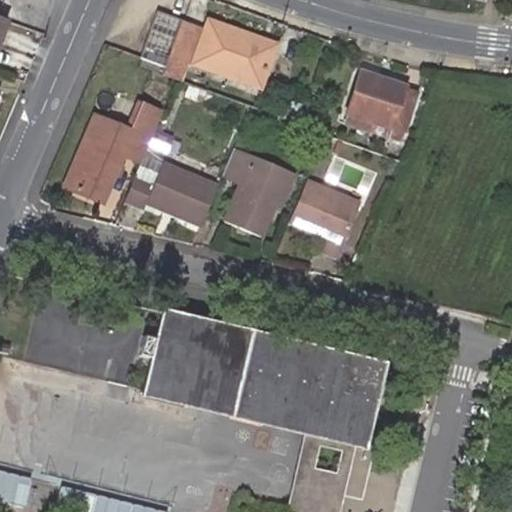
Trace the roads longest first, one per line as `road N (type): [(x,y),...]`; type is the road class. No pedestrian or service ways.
road 1 (residential): [(464,335),(0,218)]
road 2 (residential): [(0,214),(89,0)]
road 3 (residential): [(301,0),(414,33),(511,46)]
road 4 (residential): [(464,335),(422,511)]
